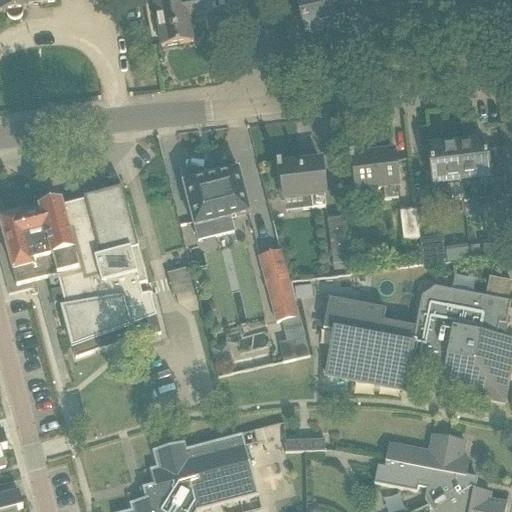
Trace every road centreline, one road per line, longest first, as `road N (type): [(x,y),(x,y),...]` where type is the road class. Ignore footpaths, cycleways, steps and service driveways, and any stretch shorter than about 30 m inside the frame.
road 1 (residential): [(0,139),(258,104)]
road 2 (residential): [(258,104),(511,75)]
road 3 (residential): [(48,511),(0,326)]
